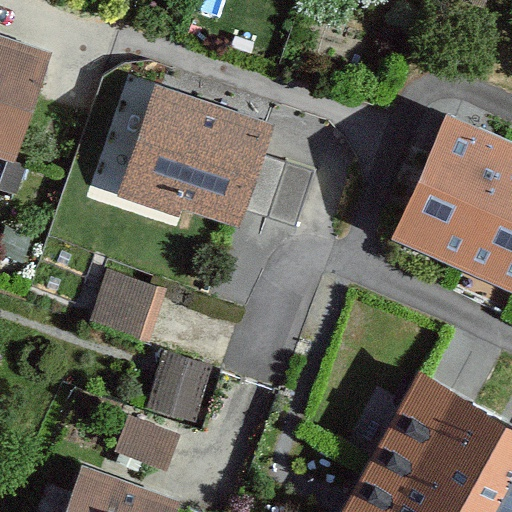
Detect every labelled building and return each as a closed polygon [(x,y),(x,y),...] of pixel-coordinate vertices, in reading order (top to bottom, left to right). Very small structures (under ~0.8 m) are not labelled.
[(53,54),(0,36),(0,159),(17,165),(53,54)] [(272,130),(158,89),(119,196),(180,218),(185,206),(237,225),(272,130)] [(511,148),(444,119),(391,241),(511,292),(511,148)] [(157,284),(100,266),(84,318),(141,336),(157,284)] [(207,356),(157,341),(140,400),(190,415),(207,356)] [(511,511),(511,421),(422,372),(344,511),(511,511)] [(177,427),(123,409),(111,445),(165,463),(177,427)] [(174,511),(182,492),(82,454),(59,511),(174,511)]
